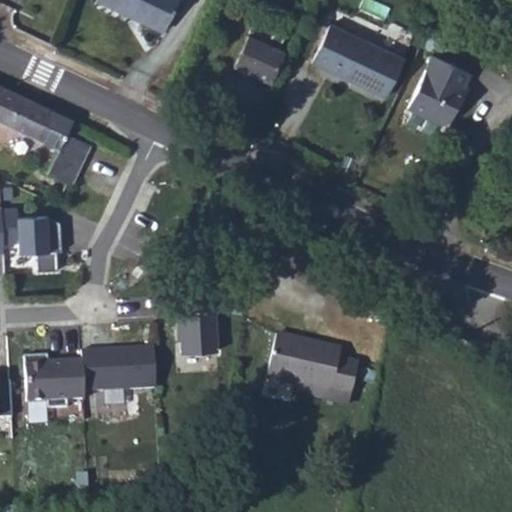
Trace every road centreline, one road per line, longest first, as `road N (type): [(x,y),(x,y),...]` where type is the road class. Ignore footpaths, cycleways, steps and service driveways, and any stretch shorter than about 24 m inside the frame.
road 1 (secondary): [(163,128),(430,256),(511,284)]
road 2 (residential): [(163,128),(79,306),(0,310)]
road 3 (secondary): [(0,52),(163,128)]
road 4 (track): [(430,256),(511,112)]
